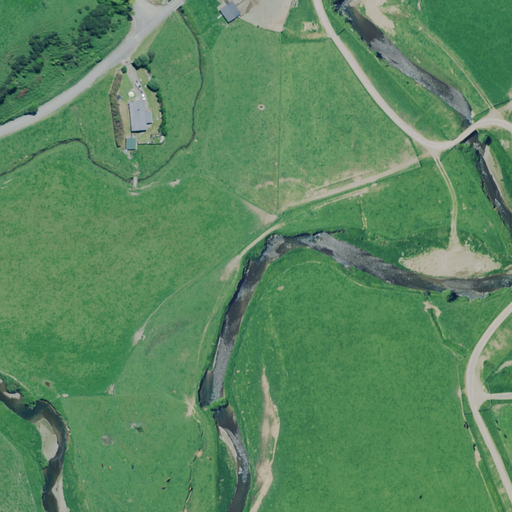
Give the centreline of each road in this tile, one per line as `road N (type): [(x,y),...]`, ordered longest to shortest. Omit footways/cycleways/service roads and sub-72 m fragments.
road 1 (track): [(314,0),(362,94),(432,144),(494,115),(511,121)]
road 2 (track): [(511,302),(480,334),(467,371),(511,494)]
road 3 (unclassified): [(0,133),(63,100),(148,24)]
